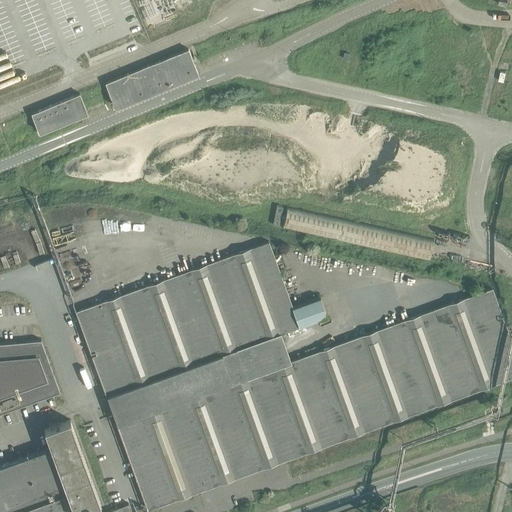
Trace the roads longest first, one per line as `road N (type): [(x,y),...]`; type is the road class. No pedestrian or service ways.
road 1 (unknown): [(89,404),(383,307)]
road 2 (unclassified): [(317,511),(511,450)]
